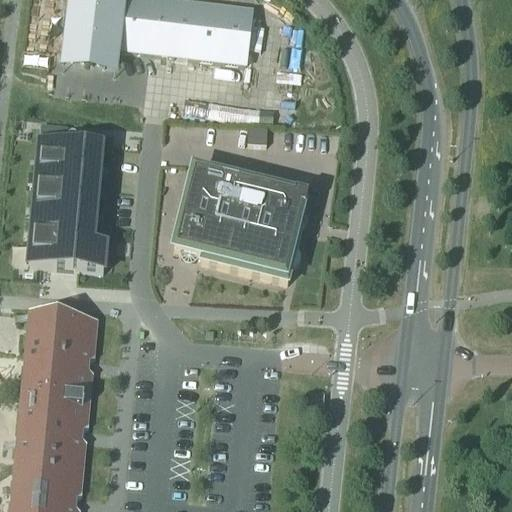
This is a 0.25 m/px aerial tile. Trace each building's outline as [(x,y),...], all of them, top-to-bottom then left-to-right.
[(123,0),(71,0),(63,78),(62,87),(87,90),(117,93),(120,67),(244,81),(251,18),(123,4),(123,0)] [(40,131),(27,273),(102,279),(105,253),(92,251),(102,136),(80,134),(78,153),(65,152),(67,133),(40,131)] [(265,152),(266,135),(247,135),(247,151),(265,152)] [(172,259),(200,265),(200,269),(286,290),(290,274),(291,274),(293,273),(295,272),(296,271),(297,270),(298,268),(299,266),(299,265),(299,263),(299,261),(298,259),(298,258),(296,256),(295,255),(299,239),(296,238),(301,217),(303,218),(306,205),(293,202),(293,204),(192,179),(172,259)] [(21,448),(16,497),(21,498),(20,511),(75,511),(76,503),(78,502),(83,448),(82,447),(83,435),(84,434),(89,379),(88,377),(89,366),(91,365),(94,327),(34,321),(31,346),(36,347),(33,373),(28,372),(23,422),(29,422),(26,448),(21,448)]
